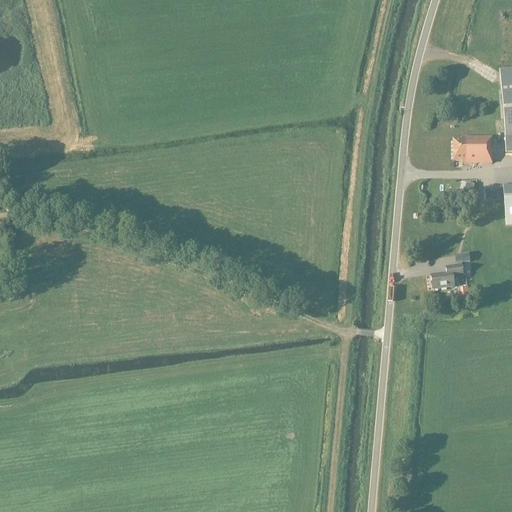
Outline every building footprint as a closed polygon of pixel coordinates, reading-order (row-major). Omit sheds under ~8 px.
[(511,70),(499,72),(506,154),(511,153),(511,70)] [(452,140),(453,162),(461,162),(461,165),(477,165),(477,162),(483,162),(483,164),(491,164),(491,139),(461,139),(461,140),(452,140)] [(505,226),(511,225),(511,189),(503,190),(505,226)] [(470,263),(469,254),(454,256),(455,265),(470,263)] [(446,275),(430,277),(433,291),(453,288),(452,280),(463,278),(461,266),(445,269),(446,275)]
